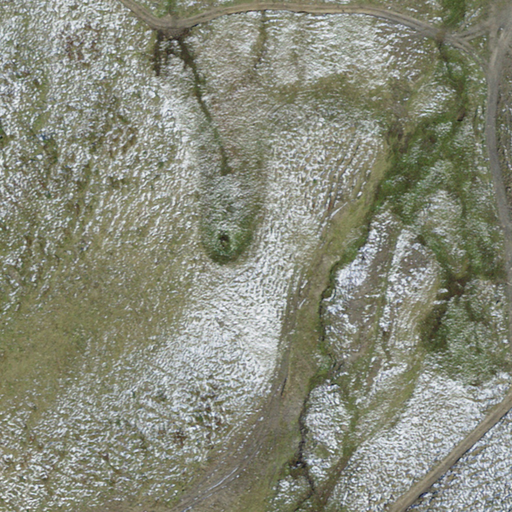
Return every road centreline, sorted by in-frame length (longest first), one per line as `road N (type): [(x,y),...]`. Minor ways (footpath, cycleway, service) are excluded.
road 1 (track): [(486,71),(403,17),(298,5),(165,29),(127,0)]
road 2 (track): [(511,299),(486,71),(511,4)]
road 3 (track): [(396,511),(511,391)]
